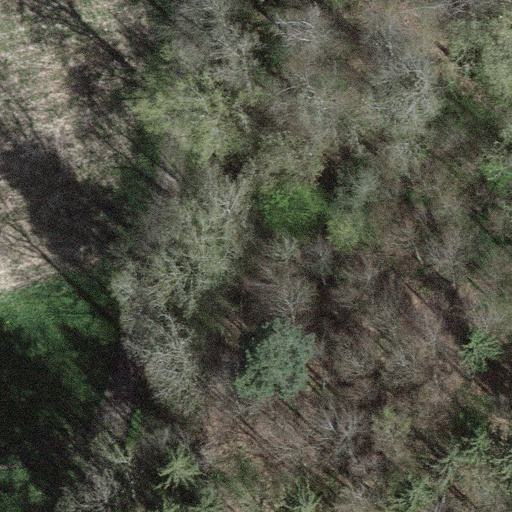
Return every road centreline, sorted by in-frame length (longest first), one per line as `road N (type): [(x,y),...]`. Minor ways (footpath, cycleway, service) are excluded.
road 1 (track): [(173,0),(167,110),(124,337),(78,419),(0,451)]
road 2 (track): [(124,337),(82,511)]
